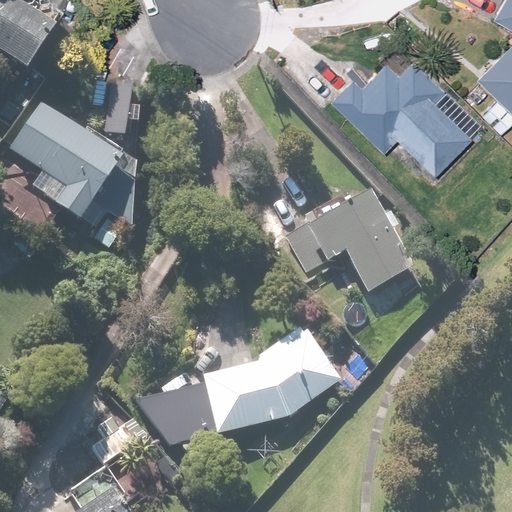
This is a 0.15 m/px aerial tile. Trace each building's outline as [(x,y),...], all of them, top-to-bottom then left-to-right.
[(16,0),(0,0),(0,49),(35,73),(63,32),(16,0)] [(511,0),(501,16),(511,22),(511,48),(479,80),(511,107),(511,0)] [(359,77),(337,97),(387,151),(402,137),(438,176),(478,139),(439,96),(447,89),(419,58),(403,73),(393,62),(367,86),(359,77)] [(47,105),(15,155),(46,174),(35,192),(90,227),(133,160),(47,105)] [(332,264),(348,255),(371,295),(417,269),(375,195),(339,216),(313,231),(332,264)] [(261,365),(208,377),(221,434),(291,418),(342,379),(305,331),(261,365)] [(72,494),(83,511),(131,511),(125,502),(130,499),(110,469),(72,494)]
